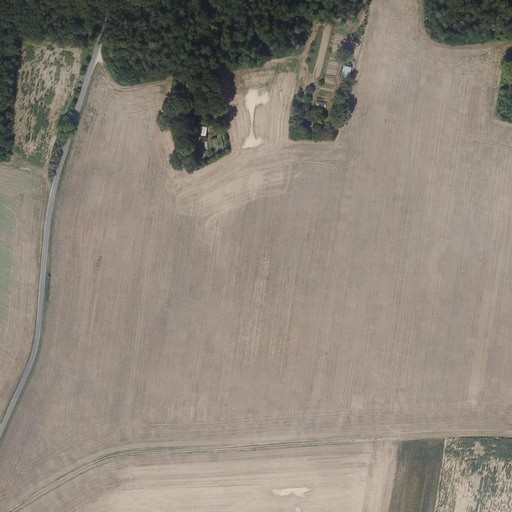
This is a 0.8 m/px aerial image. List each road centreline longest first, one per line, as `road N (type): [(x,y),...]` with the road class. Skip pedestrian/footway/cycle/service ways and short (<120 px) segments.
road 1 (track): [(511,434),(117,453),(14,511)]
road 2 (unclassified): [(0,431),(34,351),(52,195),(111,0)]
road 3 (track): [(223,67),(118,89),(91,49),(74,50),(15,154),(0,161)]
road 4 (track): [(421,0),(424,35),(511,42)]
